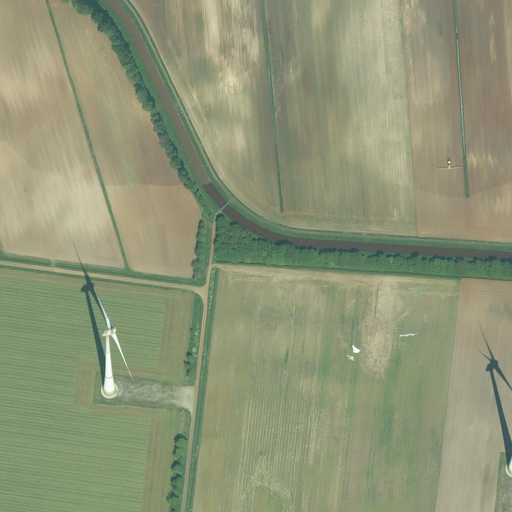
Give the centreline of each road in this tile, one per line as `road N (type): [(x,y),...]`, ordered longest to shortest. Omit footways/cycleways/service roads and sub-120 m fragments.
road 1 (unclassified): [(206,291),(182,511)]
road 2 (unclassified): [(0,264),(206,291)]
